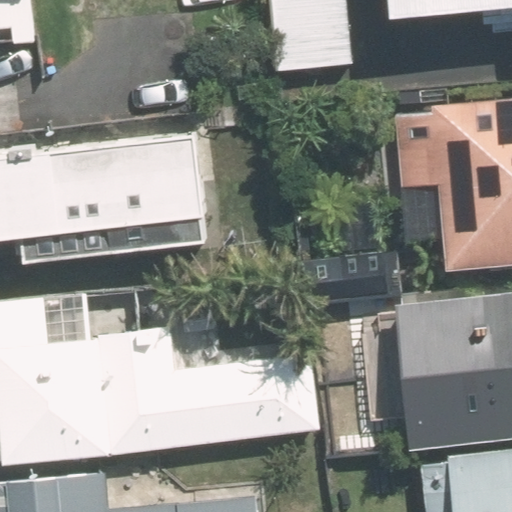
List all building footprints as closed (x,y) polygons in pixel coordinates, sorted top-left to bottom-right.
[(38,35),(34,0),(0,0),(0,24),(10,23),(11,38),(38,35)] [(353,0),(280,0),(286,62),(359,55),(353,0)] [(511,0),(384,0),(385,5),(429,0),(480,0),(482,26),(511,22),(511,24),(511,0)] [(438,210),(442,263),(511,258),(511,93),(393,102),(400,185),(425,183),(428,211),(438,210)] [(189,124),(0,143),(0,224),(17,223),(20,250),(200,231),(189,124)] [(387,247),(321,252),(325,304),(390,299),(387,247)] [(435,435),(511,426),(511,285),(421,296),(421,302),(396,304),(410,429),(434,426),(435,435)] [(84,335),(80,286),(0,295),(0,452),(3,452),(4,455),(107,445),(107,444),(184,435),(322,421),(315,352),(177,366),(173,329),(96,334),(84,335)] [(511,511),(511,441),(444,448),(445,459),(418,461),(423,507),(451,505),(451,511),(511,511)] [(98,466),(0,476),(0,511),(258,511),(255,490),(128,505),(126,488),(101,491),(98,466)]
